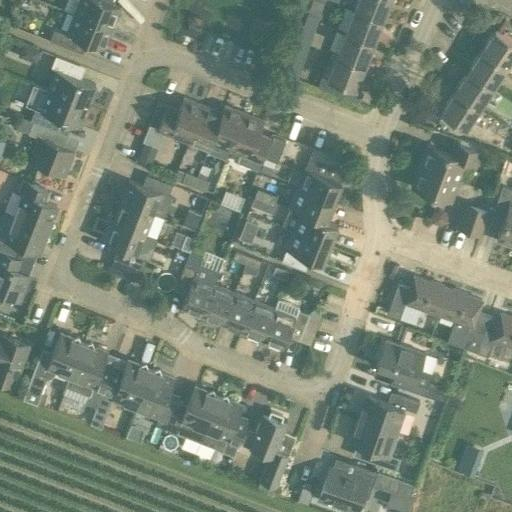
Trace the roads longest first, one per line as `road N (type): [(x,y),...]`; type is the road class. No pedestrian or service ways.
road 1 (residential): [(135,46),(62,260),(63,278),(76,289),(323,396),(379,236)]
road 2 (residential): [(380,134),(135,46)]
road 3 (residential): [(380,134),(435,0)]
road 4 (residential): [(511,282),(379,236)]
